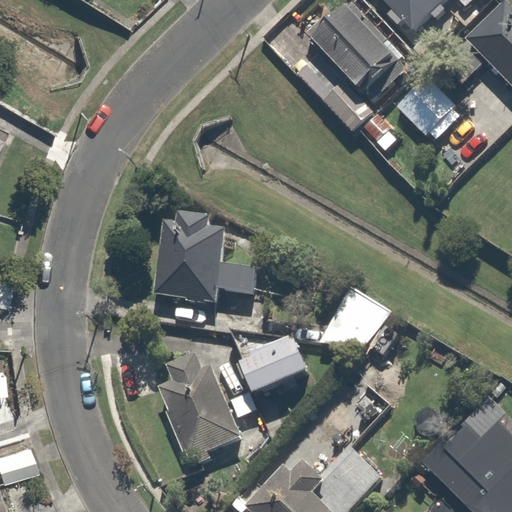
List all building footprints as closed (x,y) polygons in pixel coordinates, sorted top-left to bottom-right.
[(376,0),(375,1),(413,37),(447,0),(376,0)] [(511,3),(468,46),(511,91),(511,3)] [(309,48),(342,80),(319,105),(350,135),(385,99),(408,75),(344,13),(309,48)] [(459,111),(429,80),(397,111),(427,142),(459,111)] [(264,271),(225,265),(230,230),(171,221),(159,300),(219,309),(220,300),(259,306),(264,271)] [(12,277),(0,276),(0,303),(11,304),(12,277)] [(396,325),(358,297),(322,344),(361,373),(396,325)] [(242,363),(245,371),(259,405),(322,379),(306,338),(242,363)] [(176,387),(162,393),(191,463),(238,443),(203,361),(170,375),(176,387)] [(30,442),(0,450),(0,481),(38,470),(30,442)] [(299,460),(251,511),(350,511),(384,474),(353,446),(322,481),(299,460)]
